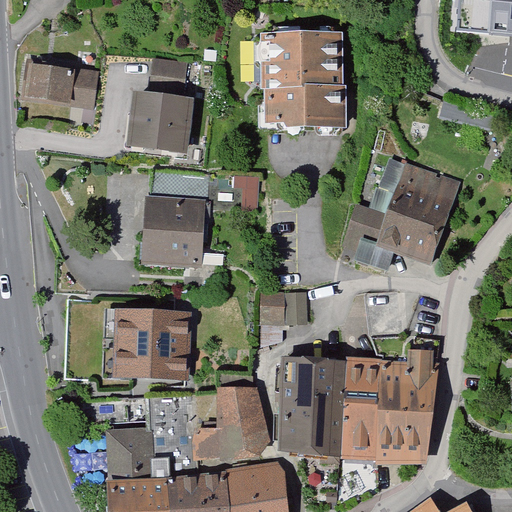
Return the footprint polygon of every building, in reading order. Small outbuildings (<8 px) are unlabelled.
[(511,0),(459,0),(458,31),(511,35),(511,0)] [(344,32),(265,34),(267,123),(346,121),(344,32)] [(189,65),(157,61),(153,91),(137,89),(129,148),(186,155),(193,101),(185,100),(189,65)] [(98,76),(33,63),(26,96),(92,109),(98,76)] [(486,112),(450,102),(445,120),(481,130),(486,112)] [(459,188),(393,162),(374,213),(362,209),(345,253),(387,270),(395,249),(430,263),(459,188)] [(239,174),(238,185),(249,186),(245,214),(261,217),(266,178),(239,174)] [(208,179),(157,177),(156,197),(149,197),(146,268),(204,270),(208,179)] [(406,296),(372,297),(374,335),(408,334),(406,296)] [(311,297),(266,297),(266,327),(311,327),(311,297)] [(202,313),(123,309),(120,383),(199,386),(202,313)] [(346,363),(286,358),(285,444),(342,451),(381,454),(381,463),(423,463),(436,352),(413,350),(409,364),(384,366),(346,363)] [(262,387),(221,388),(222,430),(197,431),(198,457),(263,456),(262,387)] [(283,511),(282,477),(273,468),(231,476),(170,484),(152,483),(153,433),(112,433),(113,479),(112,511),(283,511)] [(439,511),(434,502),(417,511),(470,511),(466,504),(452,511),(439,511)]
